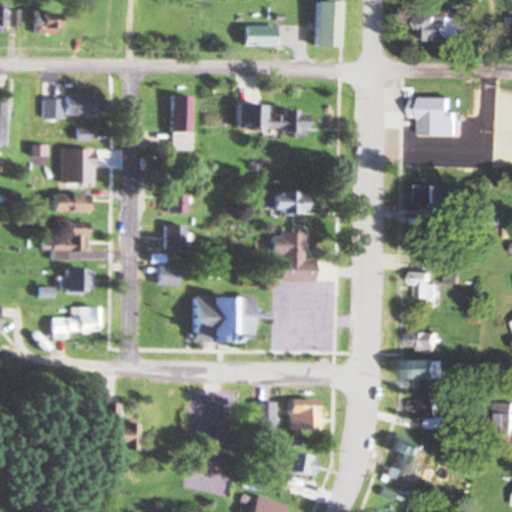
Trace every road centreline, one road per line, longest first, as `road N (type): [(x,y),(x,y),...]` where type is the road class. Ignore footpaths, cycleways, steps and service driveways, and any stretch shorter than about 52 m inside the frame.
road 1 (residential): [(336,511),(362,408),(375,0)]
road 2 (residential): [(511,78),(0,70)]
road 3 (residential): [(363,376),(15,360)]
road 4 (residential): [(127,368),(133,72)]
